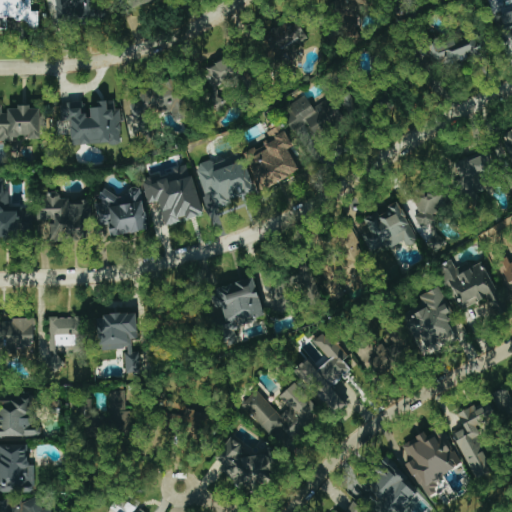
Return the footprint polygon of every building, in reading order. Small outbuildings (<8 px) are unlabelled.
[(0,0),(0,17),(0,30),(39,30),(38,11),(30,11),(30,0),(0,0)] [(55,0),(58,25),(107,20),(105,0),(55,0)] [(158,0),(127,0),(130,8),(158,0)] [(345,41),(358,32),(350,20),(377,2),(375,0),(336,0),(323,8),(345,41)] [(511,43),(511,11),(502,14),(510,44),(511,43)] [(308,38),(293,16),(262,36),(284,70),(296,62),(289,51),(308,38)] [(230,52),(202,64),(212,87),(240,74),(230,52)] [(188,118),(179,78),(138,88),(141,101),(132,103),(140,135),(153,132),(149,115),(171,110),(173,121),(188,118)] [(281,109),(293,131),(308,123),(314,134),(342,119),(330,97),(312,107),(305,95),(281,109)] [(68,145),(122,144),(120,109),(107,110),(107,101),(98,101),(98,108),(85,108),(85,102),(67,103),(68,145)] [(0,105),(0,139),(41,139),(40,108),(2,109),(2,106),(0,105)] [(261,189),(299,171),(288,148),(293,146),(282,124),(267,132),(271,140),(244,153),(261,189)] [(511,159),(511,129),(502,134),(511,159)] [(482,189),(480,182),(500,174),(491,150),(456,164),(461,178),(457,180),(463,196),(482,189)] [(216,209),(232,205),(230,198),(254,191),(242,153),(197,167),(205,193),(211,191),(216,209)] [(158,200),(165,226),(203,215),(190,165),(141,178),(148,203),(158,200)] [(0,240),(19,241),(20,230),(31,231),(32,209),(9,208),(10,189),(0,189),(0,186),(0,179),(0,178),(0,240)] [(430,212),(449,205),(441,185),(412,197),(419,213),(414,215),(430,253),(445,246),(430,212)] [(104,238),(148,230),(140,188),(95,196),(100,227),(102,227),(104,238)] [(90,237),(88,199),(60,200),(60,192),(46,192),(46,199),(41,199),(43,239),(90,237)] [(362,234),(373,256),(403,240),(407,247),(419,241),(398,201),(363,219),(369,230),(362,234)] [(460,311),(486,298),(492,310),(503,304),(481,262),(472,267),(469,261),(455,268),(451,260),(437,267),(460,311)] [(291,283),(275,281),(272,309),(288,311),(291,283)] [(457,339),(449,325),(458,320),(438,286),(419,297),(422,303),(400,316),(417,345),(425,340),(432,353),(457,339)] [(136,313),(96,315),(97,351),(125,349),(126,373),(141,373),(140,351),(132,351),(132,340),(138,339),(136,313)] [(85,352),(83,316),(47,318),(49,366),(66,365),(66,353),(85,352)] [(34,320),(0,319),(0,346),(34,348),(34,320)] [(331,386),(351,370),(343,360),(348,356),(327,330),(314,341),(329,360),(316,370),(307,359),(295,369),(332,416),(346,404),(331,386)] [(402,362),(389,340),(371,350),(374,355),(367,360),(377,377),(402,362)] [(280,415),(257,390),(242,404),(282,448),(322,412),(295,382),(278,397),(288,408),(280,415)] [(489,395),(502,424),(511,419),(511,400),(506,387),(489,395)] [(108,391),(108,414),(92,414),(92,399),(82,399),(82,436),(98,436),(98,428),(109,428),(109,431),(128,431),(128,391),(108,391)] [(493,471),(475,437),(480,434),(476,425),(489,418),(483,407),(477,410),(474,405),(456,414),(463,428),(452,433),(476,479),(493,471)] [(405,465),(425,493),(464,465),(444,437),(439,441),(435,435),(429,439),(423,431),(402,446),(412,460),(405,465)] [(242,486),(273,483),(272,476),(277,469),(275,448),(269,449),(265,454),(242,457),(241,444),(229,436),(215,458),(225,465),(226,476),(242,486)] [(0,492),(34,492),(35,465),(26,465),(26,444),(0,443),(0,492)] [(415,495),(391,457),(373,468),(379,478),(370,484),(387,511),(408,511),(408,510),(414,506),(409,499),(415,495)] [(133,511),(138,503),(120,493),(111,509),(117,511),(133,511)] [(51,511),(49,506),(42,509),(38,497),(12,506),(14,511),(10,511),(51,511)]
